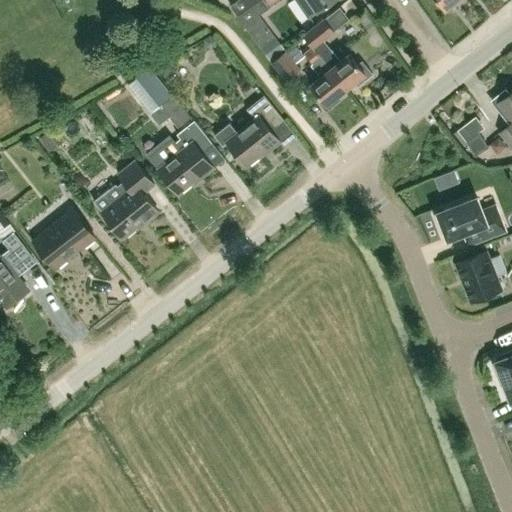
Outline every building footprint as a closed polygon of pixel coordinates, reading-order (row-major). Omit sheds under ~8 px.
[(235,0),(230,4),(237,14),(256,0),(235,0)] [(267,7),(262,0),(256,0),(237,14),(239,18),(243,24),(267,7)] [(334,0),(295,0),(308,18),(334,0)] [(437,0),(444,8),(455,0),(437,0)] [(364,12),(357,17),(368,32),(375,27),(364,12)] [(247,27),(256,41),(272,31),(263,16),(247,27)] [(372,73),(362,61),(358,64),(349,52),(340,60),(330,48),(328,50),(321,40),(332,31),(323,19),(303,35),(312,46),(345,88),(354,80),(358,84),(372,73)] [(276,38),(262,49),(272,62),(285,51),(276,38)] [(190,67),(218,53),(211,40),(183,54),(190,67)] [(345,88),(312,46),(305,52),(313,62),(310,64),(319,76),(310,83),(319,95),(315,98),(325,110),(339,99),(336,95),(345,88)] [(300,68),(285,51),(272,62),(286,79),(300,68)] [(166,61),(157,68),(164,77),(170,72),(171,67),(166,61)] [(162,104),(174,94),(152,66),(139,76),(161,104),(162,104)] [(511,90),(498,102),(511,119),(511,121),(500,132),(511,146),(511,90)] [(162,104),(179,126),(191,117),(174,94),(162,104)] [(280,140),(272,129),(284,120),(264,95),(247,108),(254,118),(237,131),(230,122),(214,135),(222,145),(227,141),(246,165),(268,148),(269,149),(280,140)] [(128,98),(76,118),(85,142),(138,122),(128,98)] [(458,128),(467,143),(475,154),(489,145),(479,131),(484,127),(476,115),(458,128)] [(178,192),(199,176),(200,177),(214,167),(200,150),(211,141),(194,120),(177,133),(186,145),(172,156),(165,148),(158,149),(154,152),(151,159),(178,192)] [(61,141),(52,129),(39,138),(49,151),(61,141)] [(118,173),(123,180),(117,185),(115,183),(94,200),(123,237),(144,220),(145,222),(158,211),(143,192),(154,183),(135,160),(118,173)] [(242,206),(251,199),(224,165),(215,172),(242,206)] [(0,205),(11,196),(2,184),(0,185),(0,205)] [(505,230),(495,205),(482,210),(477,196),(438,211),(440,216),(436,218),(442,234),(446,233),(448,238),(464,231),(469,244),(505,230)] [(55,267),(95,235),(73,207),(33,239),(55,267)] [(3,239),(24,268),(34,260),(14,231),(3,239)] [(99,246),(91,252),(109,281),(118,275),(99,246)] [(488,258),(485,251),(457,262),(472,299),(500,288),(495,276),(507,271),(500,253),(488,258)] [(0,294),(7,304),(28,288),(0,252),(0,294)] [(511,399),(511,349),(499,355),(500,359),(496,360),(511,400),(511,399)] [(511,423),(490,429),(494,443),(511,438),(511,423)]
